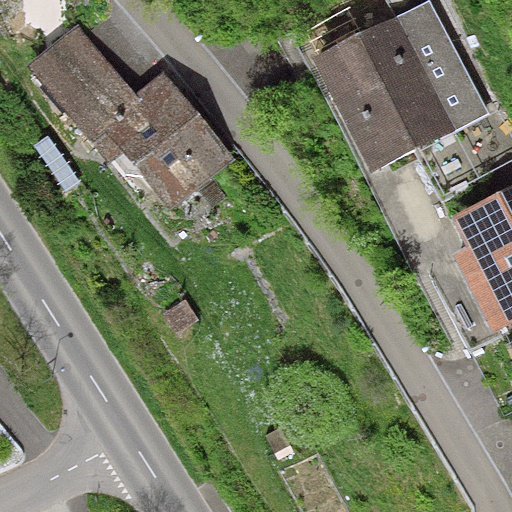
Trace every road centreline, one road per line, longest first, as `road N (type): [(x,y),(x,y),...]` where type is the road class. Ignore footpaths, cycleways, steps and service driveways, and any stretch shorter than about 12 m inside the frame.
road 1 (residential): [(493,511),(366,294),(145,0)]
road 2 (tertiary): [(182,511),(0,222)]
